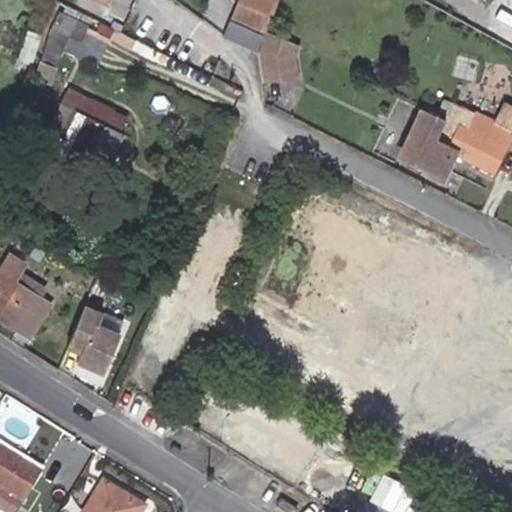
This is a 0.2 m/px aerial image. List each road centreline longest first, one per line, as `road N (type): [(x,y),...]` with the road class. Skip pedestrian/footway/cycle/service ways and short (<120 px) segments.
road 1 (residential): [(246,175),(261,145),(298,135),(511,243)]
road 2 (residential): [(210,490),(0,361)]
